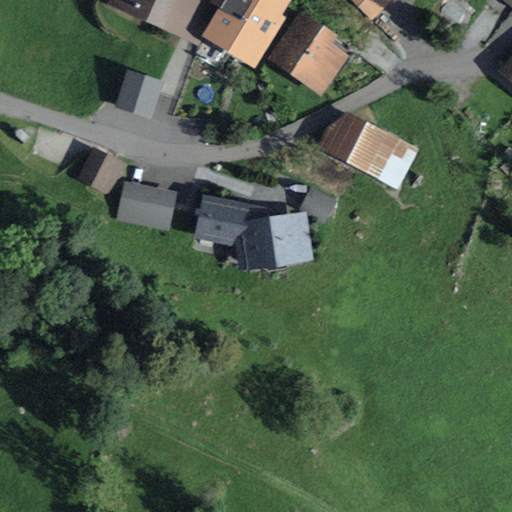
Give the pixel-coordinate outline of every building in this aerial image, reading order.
[(114,0),(201,38),(217,0),(114,0)] [(224,0),(232,4),(213,34),(257,60),(280,20),(275,17),(285,0),(224,0)] [(356,0),(372,15),(386,0),(356,0)] [(301,14),(271,55),(321,90),(343,58),(343,57),(321,41),(327,32),(301,14)] [(327,131),(321,142),(348,157),(365,126),(347,116),(336,136),(327,131)] [(384,137),(365,126),(348,157),(395,185),(413,152),(384,137)] [(94,153),(82,175),(112,191),(124,168),(94,153)] [(121,217),(165,226),(171,197),(127,188),(121,217)] [(305,255),(299,220),(251,227),(250,211),(206,202),(200,234),(242,243),(244,264),(305,255)]
